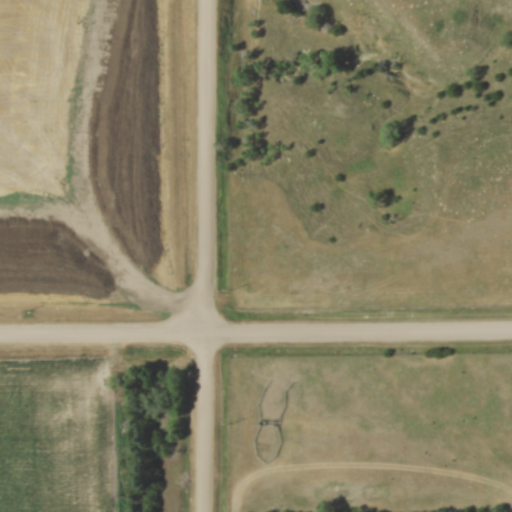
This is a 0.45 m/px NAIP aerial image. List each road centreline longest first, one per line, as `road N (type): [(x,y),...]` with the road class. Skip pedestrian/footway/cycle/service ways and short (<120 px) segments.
road 1 (tertiary): [(511,326),(0,330)]
road 2 (residential): [(204,511),(203,0)]
